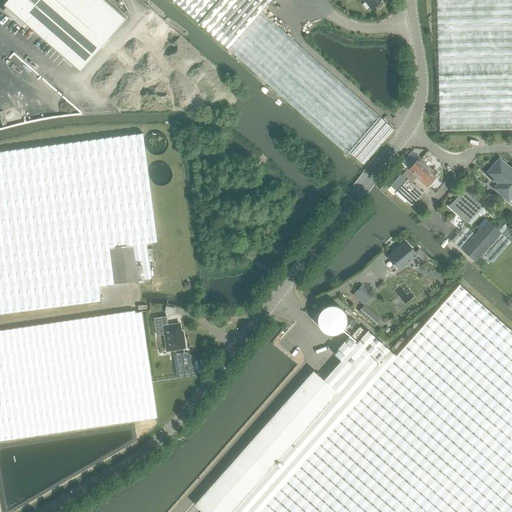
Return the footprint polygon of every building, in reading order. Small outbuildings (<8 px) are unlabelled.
[(7,0),(4,4),(80,70),(125,18),(104,0),(7,0)] [(173,0),(197,21),(198,22),(218,0),(173,0)] [(218,0),(198,22),(227,48),(228,49),(242,32),(261,11),(262,10),(270,0),(218,0)] [(364,0),(371,9),(375,7),(376,9),(378,9),(382,6),(382,4),(381,2),(383,0),(364,0)] [(511,0),(437,0),(441,130),(511,128),(511,0)] [(242,32),(228,49),(346,153),(348,151),(378,117),(261,11),(242,32)] [(393,130),(378,117),(348,151),(363,164),(393,130)] [(98,285),(114,283),(110,247),(134,244),(139,280),(151,278),(147,243),(157,241),(143,133),(0,152),(0,313),(100,300),(98,285)] [(166,144),(166,140),(164,137),(161,134),(159,134),(157,133),(153,134),(151,134),(149,136),(148,137),(146,139),(146,142),(145,143),(146,147),(147,149),(149,151),(151,153),(153,154),(156,154),(158,154),(161,153),(163,151),(164,150),(166,148),(166,144)] [(405,158),(400,164),(407,169),(416,176),(416,177),(428,187),(429,186),(430,186),(433,184),(433,182),(436,178),(430,173),(432,171),(425,164),(432,155),(430,153),(428,152),(420,161),(410,152),(405,158)] [(511,168),(511,170),(499,160),(492,169),(493,170),(488,176),(496,183),(496,186),(499,189),(497,193),(508,202),(511,197),(511,168)] [(168,175),(167,172),(166,169),(164,168),(162,167),(159,166),(156,167),(153,169),(151,172),(151,175),(151,178),(153,181),(155,183),(159,184),(161,184),(162,183),(165,182),(167,179),(168,175)] [(391,185),(390,186),(396,192),(395,193),(405,202),(406,200),(412,205),(422,193),(411,183),(416,178),(406,170),(401,176),(400,175),(391,185)] [(467,222),(482,206),(464,190),(449,207),(456,214),(457,213),(467,222)] [(485,218),(476,227),(478,229),(487,220),(485,218)] [(504,219),(496,228),(501,232),(508,224),(509,223),(505,219),(504,219)] [(487,220),(461,249),(476,262),(482,254),(501,232),(496,228),(487,220)] [(511,227),(508,224),(501,232),(511,241),(511,240),(511,227)] [(465,225),(451,240),(461,249),(474,234),(474,233),(465,225)] [(501,232),(482,254),(493,263),(511,241),(501,232)] [(400,269),(416,255),(424,264),(433,261),(417,247),(413,251),(405,242),(388,256),(394,263),(393,263),(398,268),(399,268),(400,269)] [(114,283),(139,280),(134,244),(110,247),(114,283)] [(204,511),(511,511),(511,330),(459,284),(396,357),(354,405),(324,380),(314,371),(266,424),(195,504),(204,511)] [(362,285),(353,295),(364,304),(365,305),(373,295),(362,285)] [(328,335),(351,325),(340,301),(317,312),(328,335)] [(364,304),(357,312),(374,326),(380,318),(365,305),(364,304)] [(157,418),(142,313),(135,314),(135,312),(103,316),(87,318),(0,331),(0,440),(23,436),(157,418)] [(167,316),(154,318),(156,335),(164,334),(166,351),(176,349),(186,348),(184,337),(183,330),(182,330),(180,322),(168,324),(167,316)] [(360,326),(352,335),(357,339),(365,331),(360,326)] [(368,331),(324,380),(354,405),(396,357),(368,331)] [(187,352),(173,353),(177,378),(196,375),(193,356),(187,352)]
